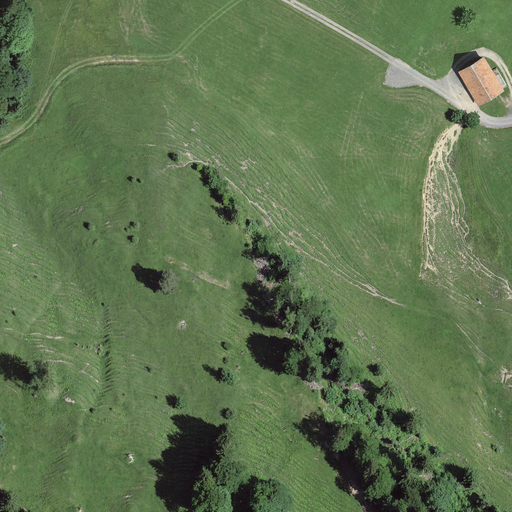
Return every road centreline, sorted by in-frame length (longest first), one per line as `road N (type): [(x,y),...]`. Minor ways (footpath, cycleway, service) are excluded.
road 1 (track): [(294,0),(406,70)]
road 2 (residential): [(406,70),(479,117),(511,120)]
